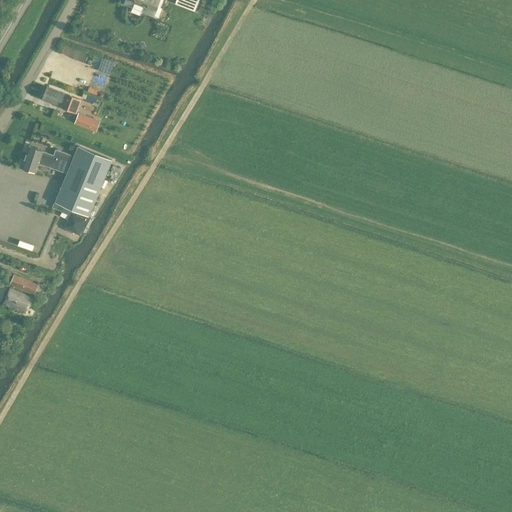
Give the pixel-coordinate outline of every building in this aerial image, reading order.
[(157,7),(159,0),(125,0),(124,4),(133,7),(132,11),(139,14),(141,10),(154,15),(158,16),(161,8),(160,8),(157,7)] [(103,58),(100,70),(112,73),(114,60),(103,58)] [(63,107),(76,112),(81,99),(68,94),(47,86),(42,98),(58,105),(59,100),(65,103),(63,107)] [(74,118),(73,121),(83,126),(90,128),(94,119),(87,116),(76,112),(74,118)] [(70,153),(55,148),(53,154),(41,150),(29,146),(22,167),(34,171),(37,162),(64,171),(70,153)] [(55,201),(52,207),(62,211),(64,205),(71,208),(70,210),(65,218),(68,220),(66,223),(65,227),(66,228),(66,229),(70,231),(73,232),(80,235),(86,222),(87,223),(91,217),(88,216),(89,215),(112,160),(79,146),(55,202),(55,201)] [(34,294),(38,285),(14,274),(10,284),(34,294)] [(3,303),(25,313),(32,298),(10,288),(3,303)]
